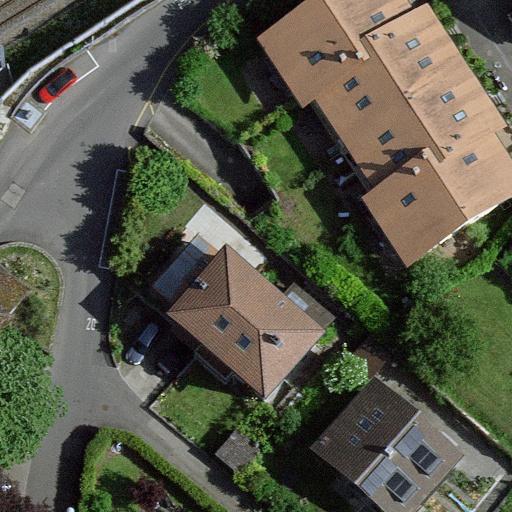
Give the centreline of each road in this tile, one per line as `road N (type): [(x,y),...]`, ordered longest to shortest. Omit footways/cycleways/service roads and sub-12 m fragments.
road 1 (residential): [(104,117),(87,183),(73,373),(52,511)]
road 2 (residential): [(211,0),(147,45),(104,117)]
road 3 (residential): [(104,117),(40,168),(0,216)]
